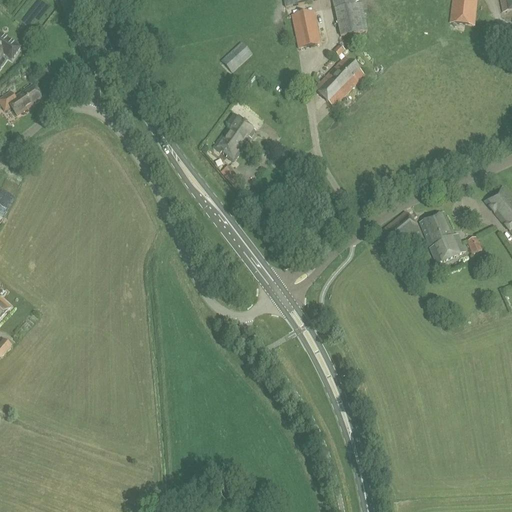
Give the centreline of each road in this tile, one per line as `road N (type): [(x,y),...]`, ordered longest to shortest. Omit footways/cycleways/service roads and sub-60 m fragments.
road 1 (unclassified): [(6,149),(58,110),(103,116),(142,164),(209,298),(237,317),(282,296)]
road 2 (unclassified): [(282,296),(394,212),(511,162)]
road 3 (secondary): [(367,511),(333,382),(282,296)]
road 4 (secondary): [(200,189),(126,75),(92,0)]
road 5 (secondary): [(200,189),(282,296)]
